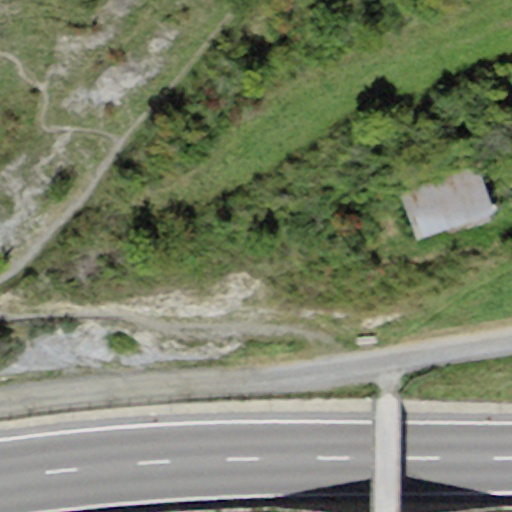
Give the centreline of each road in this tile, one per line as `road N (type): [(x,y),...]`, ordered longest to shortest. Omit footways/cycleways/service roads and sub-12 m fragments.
road 1 (track): [(511,340),(327,371),(0,406)]
road 2 (primary): [(511,456),(245,456),(0,476)]
